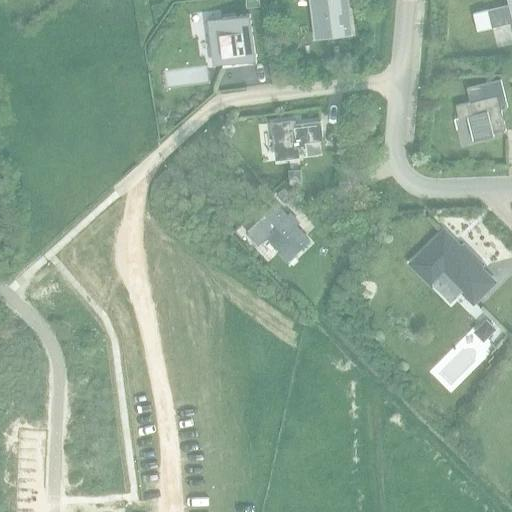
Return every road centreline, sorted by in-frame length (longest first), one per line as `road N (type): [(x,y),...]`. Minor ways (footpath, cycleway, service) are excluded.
road 1 (unclassified): [(138,170),(221,100),(399,79)]
road 2 (unclassified): [(482,188),(428,188),(397,166),(399,79)]
